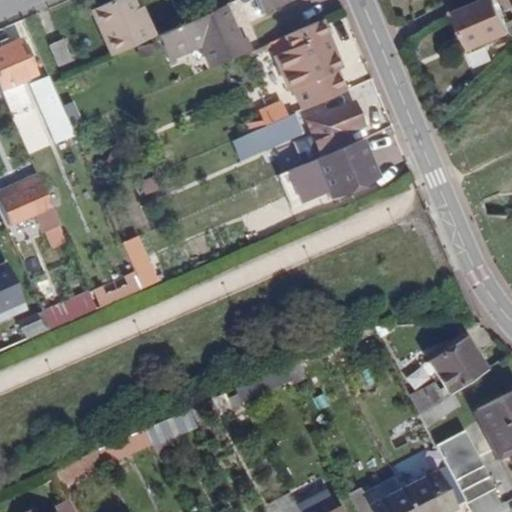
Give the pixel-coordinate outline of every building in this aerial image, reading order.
[(113,0),(90,11),(110,57),(153,38),(147,22),(141,24),(135,10),(131,0),(113,0)] [(260,0),(266,13),(294,0),(260,0)] [(511,19),(507,25),(495,0),(485,0),(455,12),(470,50),(511,33),(511,34),(511,19)] [(181,25),(156,37),(166,60),(199,45),(209,68),(250,50),(244,37),(238,39),(224,6),(181,25)] [(140,7),(135,10),(141,24),(147,22),(140,7)] [(339,70),(318,21),(298,30),(283,36),(289,50),(278,56),(293,89),(305,84),(314,105),(341,93),(332,73),(339,70)] [(62,39),(47,45),(57,67),(71,61),(62,39)] [(0,91),(8,111),(26,103),(18,83),(34,76),(18,40),(6,44),(4,40),(0,41),(0,91)] [(483,50),(463,54),(466,69),(486,65),(483,50)] [(51,83),(48,77),(30,84),(55,141),(73,134),(70,128),(51,83)] [(320,157),(352,143),(348,134),(368,125),(366,118),(360,121),(352,102),(306,123),(312,138),(320,157)] [(294,113),(246,134),(254,152),(302,132),(294,113)] [(320,157),(312,138),(298,144),(307,163),(312,160),(320,157)] [(360,140),(352,143),(320,157),(312,160),(328,197),(375,176),(360,140)] [(14,194),(0,199),(0,208),(7,224),(37,212),(50,243),(63,237),(40,182),(14,194)] [(0,199),(14,194),(11,186),(0,190),(0,199)] [(157,283),(136,236),(121,243),(134,271),(142,290),(157,283)] [(6,264),(0,266),(0,311),(23,302),(6,264)] [(95,310),(142,290),(134,271),(87,291),(90,298),(95,310)] [(73,319),(95,310),(90,298),(68,308),(73,319)] [(0,351),(49,330),(42,313),(16,324),(19,331),(0,339),(0,351)] [(371,327),(374,333),(377,337),(386,333),(383,326),(371,327)] [(374,333),(371,327),(356,333),(358,339),(374,333)] [(416,413),(449,392),(484,370),(464,338),(429,361),(443,386),(437,390),(432,382),(407,395),(416,413)] [(279,367),(287,382),(288,385),(304,377),(296,360),(279,367)] [(246,400),(287,382),(279,367),(233,388),(240,402),(246,400)] [(233,388),(223,392),(231,409),(229,410),(237,424),(249,418),(240,402),(233,388)] [(511,390),(475,410),(497,453),(511,445),(511,390)] [(195,422),(229,410),(231,409),(223,392),(187,408),(195,422)] [(458,405),(449,392),(416,413),(424,427),(458,405)] [(246,400),(240,402),(249,418),(253,426),(258,423),(246,400)] [(142,428),(149,441),(195,422),(187,408),(142,428)] [(150,444),(149,441),(142,428),(96,448),(102,461),(105,466),(150,444)] [(444,466),(463,502),(490,488),(460,431),(433,445),(444,466)] [(96,448),(78,456),(85,470),(102,461),(96,448)] [(412,511),(443,511),(463,502),(444,466),(400,489),(412,511)] [(390,471),(359,487),(369,505),(400,489),(390,471)] [(355,511),(412,511),(400,489),(369,505),(359,487),(346,494),(355,511)] [(298,511),(289,494),(267,505),(270,511),(298,511)] [(73,511),(67,499),(61,503),(65,511),(73,511)]
